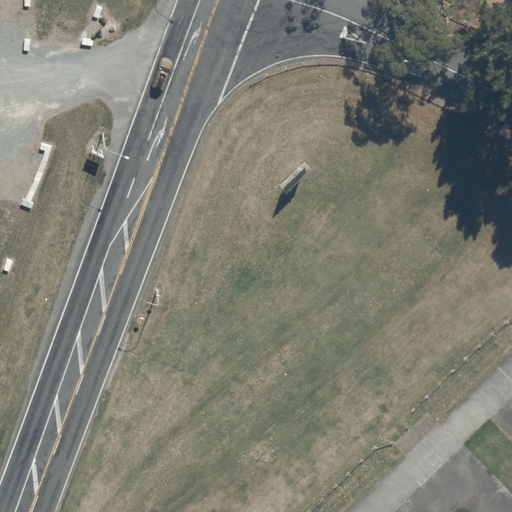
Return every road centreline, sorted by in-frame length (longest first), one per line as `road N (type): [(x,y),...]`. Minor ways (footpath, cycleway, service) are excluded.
road 1 (secondary): [(21,511),(213,0)]
road 2 (tertiary): [(511,89),(300,0)]
